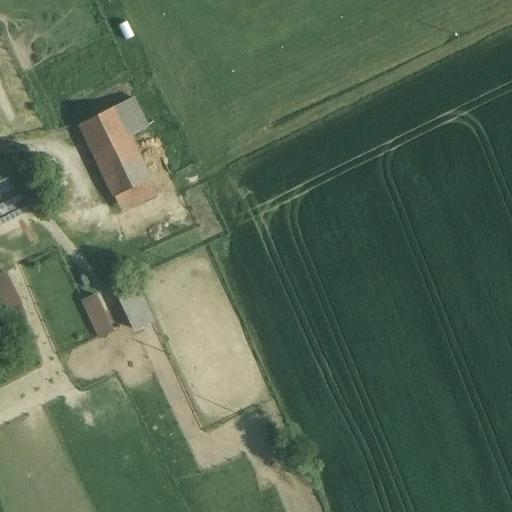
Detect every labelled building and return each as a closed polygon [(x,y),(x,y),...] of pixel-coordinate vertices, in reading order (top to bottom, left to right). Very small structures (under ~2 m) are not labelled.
[(121,113),(84,129),(107,178),(144,161),(121,113)] [(8,161),(0,164),(0,229),(32,214),(8,161)] [(144,161),(107,178),(122,212),(157,195),(144,161)] [(0,273),(0,295),(8,316),(29,308),(14,269),(0,273)] [(124,292),(141,331),(160,322),(143,283),(124,292)] [(105,292),(85,300),(101,339),(122,331),(105,292)]
